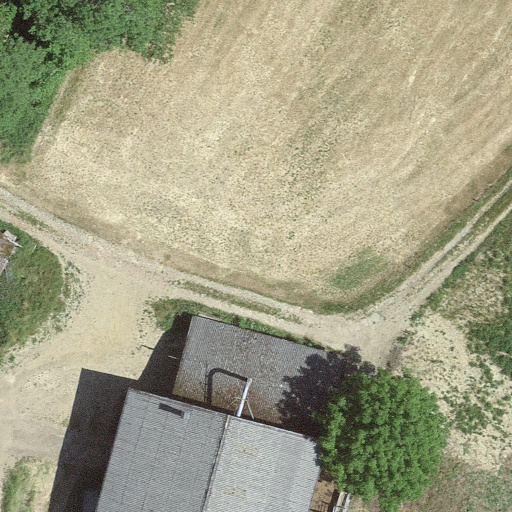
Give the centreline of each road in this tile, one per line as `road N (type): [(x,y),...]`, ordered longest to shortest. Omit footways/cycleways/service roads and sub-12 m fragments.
road 1 (track): [(368,335),(277,316),(90,250),(0,208)]
road 2 (track): [(511,203),(368,335)]
road 3 (track): [(324,511),(368,335)]
